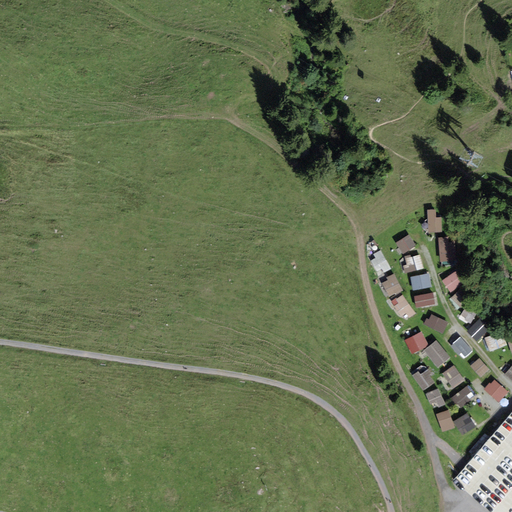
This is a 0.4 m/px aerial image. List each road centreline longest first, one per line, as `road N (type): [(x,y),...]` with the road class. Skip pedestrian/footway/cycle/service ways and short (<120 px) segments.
road 1 (track): [(450,511),(430,434),(366,293),(356,228),(330,195),(228,118),(233,104),(270,92),(270,66),(216,41),(154,28),(105,0)]
road 2 (track): [(0,340),(217,365),(307,389),(355,429),(396,511)]
road 3 (track): [(511,388),(451,321),(420,242)]
